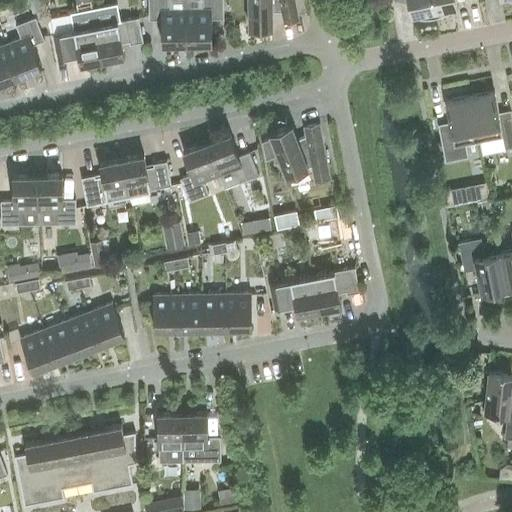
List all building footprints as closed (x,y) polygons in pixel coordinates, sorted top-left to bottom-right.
[(162,43),(187,43),(185,0),(148,0),(149,19),(161,19),(162,43)] [(223,0),(185,0),(187,43),(211,42),(211,18),(224,18),(223,0)] [(294,0),(248,0),(249,27),(272,26),(272,11),(282,11),(284,21),(298,18),(294,0)] [(435,16),(431,0),(395,0),(396,1),(401,0),(407,0),(411,15),(415,16),(419,17),(423,17),(427,17),(431,17),(435,16)] [(431,0),(435,16),(439,15),(443,14),(446,13),(450,11),(454,9),(457,6),(455,0),(431,0)] [(92,7),(103,59),(124,55),(122,42),(129,41),(130,43),(143,41),(138,16),(121,20),(118,2),(92,7)] [(80,64),(103,59),(92,7),(72,11),(75,29),(53,33),(58,58),(71,55),(70,52),(78,51),(80,64)] [(5,43),(18,76),(41,67),(33,44),(44,40),(35,17),(15,24),(21,37),(5,43)] [(0,82),(18,76),(5,43),(0,45),(0,82)] [(501,131),(504,149),(511,147),(511,116),(511,114),(499,117),(494,91),(470,96),(478,136),(501,131)] [(464,139),(478,136),(470,96),(446,100),(451,126),(439,129),(445,161),(468,156),(464,139)] [(330,176),(319,123),(304,126),(306,135),(297,138),(292,125),(270,133),(271,137),(261,141),(265,159),(278,154),(286,175),(312,165),(315,179),(330,176)] [(238,155),(229,133),(206,142),(219,174),(224,187),(258,174),(250,151),(238,155)] [(204,180),(219,174),(206,142),(183,151),(192,173),(180,178),(189,201),(209,193),(204,180)] [(129,193),(148,189),(171,184),(166,160),(153,163),(154,165),(146,167),(144,154),(122,158),(129,193)] [(129,193),(122,158),(100,162),(102,175),(96,177),(95,174),(81,177),(87,205),(109,201),(110,206),(130,203),(129,193)] [(37,175),(38,224),(76,223),(75,198),(63,199),(62,174),(37,175)] [(1,225),(38,224),(37,175),(13,175),(13,200),(1,200),(1,225)] [(292,211),(275,214),(277,227),(294,224),(299,223),(297,210),(292,211)] [(269,216),(241,221),(243,234),(271,229),(269,216)] [(162,223),(167,248),(184,245),(179,219),(162,223)] [(511,249),(500,252),(507,293),(511,291),(511,230),(511,231),(511,234),(511,249)] [(507,293),(500,252),(484,255),(481,237),(458,241),(464,270),(476,268),(481,293),(493,290),(497,295),(507,293)] [(103,239),(90,242),(95,266),(108,263),(103,239)] [(223,241),(225,251),(237,249),(235,239),(223,241)] [(213,253),(225,251),(223,241),(211,244),(213,253)] [(176,258),(178,268),(189,265),(187,256),(176,258)] [(166,270),(178,268),(176,258),(164,260),(166,270)] [(41,276),(39,268),(38,261),(20,265),(19,262),(6,265),(10,282),(41,276)] [(312,275),(319,309),(341,305),(338,292),(346,291),(346,293),(360,291),(355,266),(312,275)] [(75,278),(76,288),(91,285),(89,275),(75,278)] [(297,314),(319,309),(312,275),(269,283),(274,307),(287,305),(287,302),(294,301),(297,314)] [(39,278),(27,280),(29,289),(41,287),(39,278)] [(67,289),(76,288),(75,278),(66,280),(67,289)] [(27,280),(15,282),(17,292),(29,289),(27,280)] [(203,328),(226,327),(226,292),(203,293),(203,328)] [(226,292),(226,327),(251,327),(251,292),(226,292)] [(154,329),(180,328),(179,293),(153,294),(154,329)] [(180,328),(203,328),(203,293),(179,293),(180,328)] [(87,311),(101,343),(124,335),(111,302),(87,311)] [(80,352),(101,343),(87,311),(65,320),(80,352)] [(58,360),(80,352),(65,320),(43,328),(58,360)] [(33,370),(58,360),(43,328),(20,337),(33,370)] [(511,447),(511,379),(511,380),(511,377),(511,373),(489,371),(484,412),(507,414),(504,436),(509,436),(508,447),(511,447)] [(184,461),(183,447),(183,412),(157,413),(158,448),(159,448),(159,462),(167,462),(184,461)] [(183,412),(183,447),(184,461),(221,461),(220,436),(207,436),(207,412),(183,412)] [(129,464),(136,463),(135,431),(123,434),(121,424),(25,443),(27,452),(14,455),(24,505),(64,497),(62,487),(91,482),(93,491),(133,483),(129,464)] [(397,485),(407,483),(402,460),(392,462),(397,485)] [(227,499),(244,498),(244,485),(226,486),(227,499)] [(203,508),(202,487),(185,488),(186,508),(203,508)] [(168,511),(166,497),(145,502),(146,511),(168,511)]
